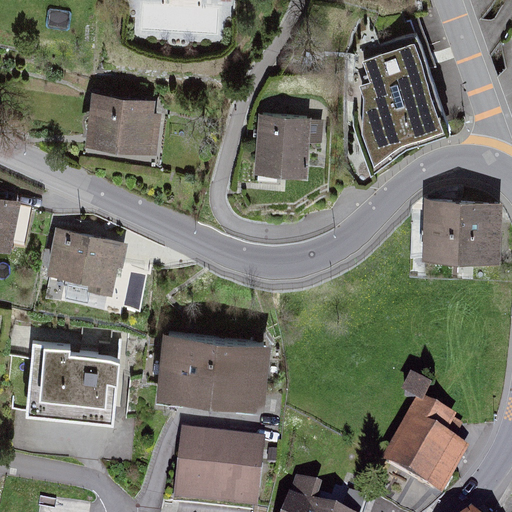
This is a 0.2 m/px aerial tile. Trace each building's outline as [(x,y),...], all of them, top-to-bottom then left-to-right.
[(121,0),(120,46),(233,51),(234,26),(246,27),(247,0),(121,0)] [(459,128),(426,44),(373,64),(382,86),(371,90),(376,101),(373,129),(384,157),(459,128)] [(159,104),(101,104),(101,151),(159,152),(159,104)] [(315,179),(316,121),(269,120),(267,178),(315,179)] [(28,206),(0,200),(0,248),(19,252),(28,206)] [(506,206),(435,204),(433,258),(504,261),(506,206)] [(144,252),(60,234),(50,280),(123,295),(128,274),(138,276),(144,252)] [(141,335),(30,326),(22,414),(133,424),(141,335)] [(274,347),(173,338),(167,398),(268,407),(274,347)] [(422,511),(442,499),(465,450),(450,443),(459,425),(420,406),(376,494),(412,511),(422,511)] [(259,446),(187,439),(180,503),(253,510),(259,446)] [(363,511),(364,511),(294,488),(286,511),(363,511)]
